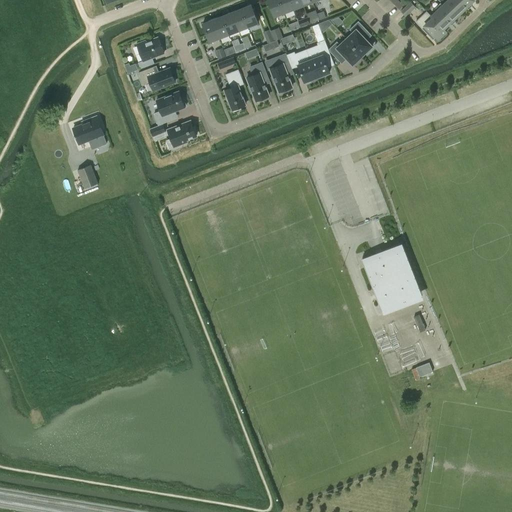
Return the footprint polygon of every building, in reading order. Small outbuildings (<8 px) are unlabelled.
[(284,13),(279,0),(267,0),(274,17),(284,13)] [(290,0),(279,0),(284,13),(294,9),(290,0)] [(301,0),(290,0),(294,9),(303,5),(301,0)] [(390,0),(399,9),(403,5),(397,0),(390,0)] [(448,0),(431,16),(427,11),(416,22),(422,28),(425,26),(430,31),(427,34),(433,40),(436,37),(438,40),(446,31),(444,29),(450,23),(452,25),(456,21),(454,19),(467,7),(468,9),(472,5),(470,4),(474,0),(473,0),(448,0)] [(401,11),(405,16),(415,7),(411,2),(401,11)] [(251,5),(241,9),(248,27),(258,23),(251,5)] [(241,9),(232,12),(239,31),(248,27),(241,9)] [(317,13),(318,14),(320,19),(329,15),(327,9),(317,13)] [(320,20),(318,14),(317,13),(316,10),(306,13),(308,17),(310,23),(314,22),(320,20)] [(232,12),(222,16),(229,34),(239,31),(232,12)] [(222,16),(213,20),(220,38),(229,34),(222,16)] [(307,17),(298,21),(301,27),(310,23),(307,17)] [(213,20),(203,24),(210,42),(220,38),(213,20)] [(301,27),(298,21),(289,24),(291,31),(301,27)] [(350,39),(364,54),(366,52),(367,53),(372,49),(371,48),(372,46),(364,37),(369,33),(359,22),(350,30),(355,34),(350,39)] [(313,26),(316,34),(322,32),(319,24),(313,26)] [(273,35),(275,40),(277,40),(282,38),(283,37),(280,32),(273,35)] [(246,48),(252,46),(248,35),(241,38),(246,48)] [(265,38),(268,43),(270,42),(274,41),(272,35),(265,38)] [(137,43),(142,57),(143,61),(138,63),(141,69),(152,64),(150,59),(164,53),(158,37),(146,42),(145,40),(137,43)] [(359,59),(364,54),(350,39),(342,46),(337,41),(329,48),(330,51),(339,61),(344,56),(352,65),(354,63),(355,65),(360,60),(359,59)] [(277,40),(275,40),(274,41),(270,42),(272,49),(280,46),(277,40)] [(318,45),(306,49),(317,77),(330,72),(323,56),(329,53),(324,40),(317,43),(318,45)] [(236,52),(234,48),(234,46),(224,49),(224,50),(226,56),(236,52)] [(254,56),(259,54),(257,48),(251,50),(254,56)] [(305,82),(317,77),(306,49),(295,54),(294,52),(287,55),(292,68),(298,65),(305,82)] [(218,59),(227,56),(226,56),(224,50),(216,53),(218,59)] [(286,53),(273,58),(276,66),(270,68),(273,76),(271,77),(274,84),(276,83),(279,92),(284,90),(284,92),(291,89),(290,88),(292,87),(284,66),(290,64),(286,53)] [(234,57),(218,63),(220,69),(236,63),(234,57)] [(268,98),(267,97),(269,96),(261,77),(267,75),(262,62),(250,67),(253,75),(247,78),(250,85),(248,86),(251,93),(253,92),(256,101),(260,99),(261,101),(268,98)] [(153,90),(175,82),(172,76),(174,75),(172,69),(170,70),(170,68),(156,74),(153,67),(138,72),(143,85),(150,82),(153,90)] [(238,70),(226,75),(231,88),(224,90),(232,110),(233,110),(234,111),(241,109),(240,107),(246,105),(238,86),(243,84),(238,70)] [(159,125),(162,124),(162,123),(173,119),(170,112),(185,107),(184,106),(186,105),(184,98),(181,99),(179,91),(156,100),(161,111),(154,114),(159,125)] [(87,122),(73,128),(79,144),(104,134),(97,116),(86,120),(87,122)] [(187,125),(186,123),(168,130),(174,147),(187,142),(186,140),(196,136),(195,134),(197,133),(194,126),(193,127),(191,123),(187,125)] [(162,124),(159,125),(150,129),(155,140),(167,135),(162,124)] [(99,183),(91,164),(77,170),(85,188),(99,183)] [(386,205),(375,210),(378,218),(390,214),(386,205)] [(382,311),(417,298),(399,251),(389,255),(387,249),(372,254),(374,261),(364,264),(382,311)] [(414,317),(420,332),(425,330),(419,315),(414,317)] [(433,371),(430,366),(429,362),(416,367),(420,376),(433,371)]
